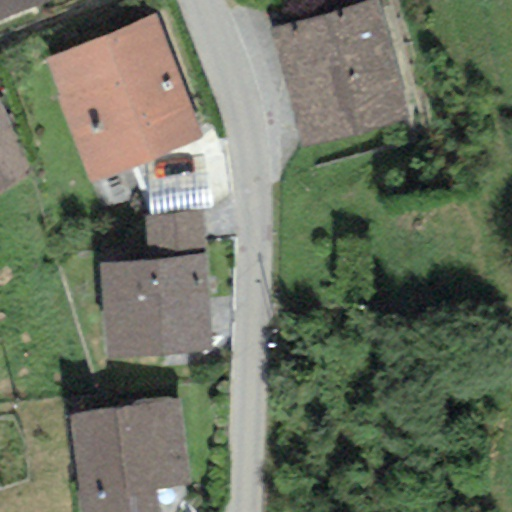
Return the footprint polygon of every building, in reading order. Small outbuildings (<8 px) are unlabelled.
[(382,0),(333,0),(272,17),(305,138),(412,109),(382,0)] [(159,15),(50,50),(88,170),(197,136),(159,15)] [(0,181),(30,167),(0,103),(0,181)] [(201,210),(142,214),(145,264),(97,268),(104,361),(212,353),(201,210)] [(175,403),(70,420),(84,511),(156,511),(154,492),(188,487),(175,403)]
